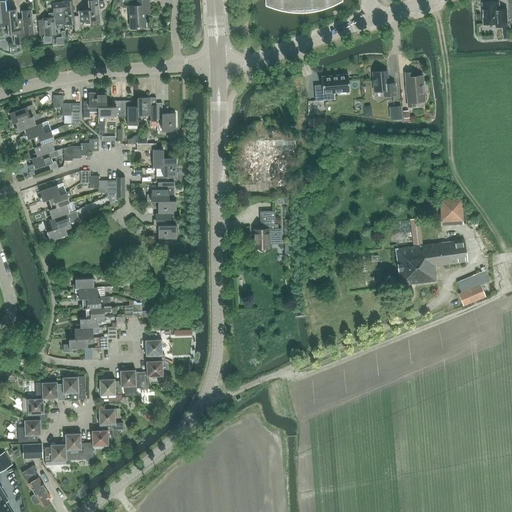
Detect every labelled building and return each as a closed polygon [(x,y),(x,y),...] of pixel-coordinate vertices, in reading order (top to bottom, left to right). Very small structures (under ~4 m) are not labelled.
[(54,2),(52,2),(53,12),(63,11),(64,23),(64,25),(74,24),(75,31),(81,30),(80,22),(79,16),(74,16),(72,0),(69,0),(62,1),(62,2),(54,2)] [(87,0),(89,9),(78,10),(79,16),(80,22),(90,21),(90,24),(101,23),(99,9),(101,9),(102,9),(103,8),(103,7),(103,5),(103,4),(102,3),(101,2),(99,2),(98,0),(87,0)] [(144,13),(150,13),(148,0),(136,0),(137,6),(130,6),(131,28),(145,27),(144,13)] [(304,11),(340,0),(265,0),(265,4),(269,7),(273,9),(277,11),(282,12),(286,13),(291,13),(295,13),(300,12),(304,11)] [(483,3),(484,24),(496,24),(496,27),(507,26),(506,9),(499,9),(499,2),(483,3)] [(6,10),(8,24),(7,24),(8,34),(14,33),(15,44),(20,44),(25,43),(24,34),(23,18),(22,18),(17,19),(16,9),(6,10)] [(32,9),(21,10),(22,18),(23,18),(24,34),(34,33),(34,32),(39,32),(38,21),(38,19),(37,13),(32,14),(32,9)] [(43,19),(38,19),(38,21),(39,32),(39,35),(44,34),(44,36),(56,35),(55,24),(64,23),(63,11),(53,12),(48,13),(49,17),(43,18),(43,19)] [(372,72),(374,91),(383,91),(384,96),(396,95),(395,83),(388,83),(387,71),(372,72)] [(405,73),(408,106),(415,106),(415,102),(425,101),(423,76),(413,77),(412,73),(405,73)] [(322,85),(315,86),(316,101),(324,100),(324,94),(333,93),(350,91),(348,74),(336,75),(333,76),(333,75),(333,76),(321,77),(322,85)] [(89,107),(98,107),(107,106),(107,93),(89,93),(89,101),(83,101),(83,117),(89,117),(89,107)] [(62,95),(54,95),(53,95),(54,107),(62,107),(63,107),(62,103),(63,103),(62,95)] [(157,119),(156,105),(156,103),(156,97),(151,97),(137,97),(137,106),(137,115),(138,115),(151,115),(151,121),(156,121),(157,121),(157,119)] [(104,117),(122,117),(122,101),(113,101),(113,106),(107,106),(98,107),(98,117),(98,124),(104,124),(104,117)] [(137,115),(137,106),(131,106),(131,101),(122,101),(122,117),(127,117),(127,125),(138,125),(138,115),(137,115)] [(71,103),(63,103),(62,103),(63,107),(62,107),(63,115),(71,115),(71,111),(71,103)] [(176,131),(176,113),(162,113),(162,103),(156,103),(156,105),(157,119),(157,121),(156,121),(156,131),(176,131)] [(12,119),(9,120),(10,124),(16,122),(33,115),(35,114),(31,105),(30,106),(27,107),(9,113),(12,119)] [(402,120),(401,107),(388,108),(389,121),(402,120)] [(80,111),(71,111),(71,115),(71,123),(80,123),(80,111)] [(18,127),(15,128),(16,132),(25,129),(24,129),(36,125),(35,120),(41,118),(39,113),(35,114),(33,115),(16,122),(18,127)] [(27,135),(20,137),(21,141),(33,137),(33,136),(45,132),(51,130),(48,121),(42,123),(36,125),(24,129),(25,129),(27,135)] [(35,142),(33,143),(34,147),(52,141),(54,140),(51,130),(45,132),(33,136),(33,137),(35,142)] [(98,139),(89,139),(89,143),(90,143),(90,151),(99,151),(98,139)] [(283,155),(294,155),(293,140),(246,141),(247,177),(274,176),(274,174),(284,174),(283,155)] [(36,153),(33,154),(34,157),(49,152),(49,153),(55,151),(52,141),(34,147),(36,153)] [(89,143),(81,143),(81,146),(81,155),(90,155),(90,151),(90,143),(89,143)] [(138,144),(137,144),(137,150),(153,150),(153,168),(156,168),(163,167),(163,158),(163,149),(157,149),(157,143),(138,144)] [(81,146),(72,146),(72,147),(72,158),(81,158),(81,155),(81,146)] [(64,148),(64,161),(72,161),(72,147),(64,148)] [(34,164),(31,165),(32,169),(53,162),(51,157),(62,153),(60,149),(55,151),(49,153),(49,152),(34,157),(31,158),(34,164)] [(156,176),(156,182),(158,182),(172,181),(174,181),(177,181),(177,158),(163,158),(163,167),(156,168),(156,176)] [(90,183),(90,176),(90,171),(81,171),(81,183),(90,183)] [(99,187),(99,181),(99,176),(90,176),(90,183),(90,188),(99,187)] [(125,197),(125,189),(125,177),(116,177),(116,180),(116,189),(117,189),(117,192),(117,197),(125,197)] [(108,192),(108,180),(99,181),(99,187),(99,192),(108,192)] [(116,189),(116,180),(108,180),(108,192),(117,192),(117,189),(116,189)] [(158,187),(151,187),(151,201),(158,201),(158,200),(169,200),(169,196),(174,196),(174,187),(174,181),(172,181),(158,182),(158,187)] [(139,184),(125,185),(126,195),(139,194),(139,184)] [(42,197),(39,198),(40,202),(49,199),(61,195),(60,194),(57,185),(40,191),(42,197)] [(51,204),(48,205),(49,209),(67,203),(69,202),(68,197),(72,196),(70,191),(60,194),(61,195),(49,199),(51,204)] [(439,200),(440,226),(462,225),(461,199),(439,200)] [(158,213),(155,213),(155,214),(155,219),(169,219),(171,219),(171,214),(176,214),(176,200),(169,200),(158,200),(158,201),(158,213)] [(51,215),(48,216),(49,220),(70,213),(67,203),(49,209),(51,215)] [(51,225),(49,226),(50,230),(78,221),(75,211),(70,213),(49,220),(51,225)] [(268,229),(254,229),(255,237),(257,237),(257,247),(259,250),(262,251),(265,250),(266,247),(268,247),(268,244),(282,244),(281,229),(278,229),(278,225),(275,225),(275,224),(275,211),(261,211),(262,225),(269,225),(269,229),(268,229)] [(155,219),(153,219),(154,225),(158,225),(158,239),(177,238),(176,224),(170,224),(169,219),(155,219)] [(409,220),(412,246),(420,245),(419,229),(421,229),(420,219),(409,220)] [(50,230),(47,231),(49,237),(46,238),(47,242),(68,235),(66,230),(72,228),(70,223),(50,230)] [(441,243),(431,244),(396,249),(401,285),(436,280),(434,267),(466,263),(463,240),(449,242),(448,237),(440,239),(441,243)] [(485,254),(492,249),(489,245),(482,249),(485,254)] [(484,271),(456,282),(460,293),(458,294),(463,305),(485,296),(480,284),(488,281),(484,271)] [(76,284),(73,285),(73,289),(79,288),(94,287),(94,277),(75,278),(76,284)] [(79,294),(76,294),(76,298),(82,298),(98,297),(105,297),(104,287),(94,287),(79,288),(79,294)] [(82,304),(79,304),(80,308),(86,308),(101,307),(101,303),(111,302),(111,296),(105,297),(98,297),(82,298),(82,304)] [(129,305),(124,305),(124,316),(125,316),(125,317),(127,317),(134,317),(133,305),(133,301),(129,301),(129,305)] [(142,304),(133,305),(134,317),(139,317),(142,316),(142,311),(142,304)] [(86,314),(83,314),(83,318),(98,317),(104,317),(104,313),(111,312),(111,306),(104,307),(101,307),(86,308),(86,314)] [(142,311),(142,316),(143,323),(144,323),(147,323),(152,322),(151,310),(142,311)] [(124,316),(116,316),(116,326),(116,328),(125,328),(125,317),(125,316),(124,316)] [(80,324),(77,324),(78,328),(93,327),(93,328),(99,327),(99,322),(105,321),(104,317),(98,317),(83,318),(80,318),(80,324)] [(113,327),(107,327),(108,337),(108,339),(112,339),(116,338),(117,338),(117,328),(116,328),(116,326),(113,327)] [(75,335),(72,335),(72,338),(87,338),(93,338),(93,333),(99,332),(99,327),(93,328),(93,327),(78,328),(74,328),(75,335)] [(108,337),(99,337),(100,347),(100,349),(102,349),(107,349),(109,349),(108,339),(108,337)] [(69,344),(64,344),(64,351),(71,351),(71,349),(88,348),(88,343),(94,342),(93,338),(87,338),(72,338),(69,338),(69,344)] [(162,361),(165,360),(165,354),(162,354),(161,339),(145,340),(146,355),(149,355),(149,361),(162,360),(162,361)] [(100,347),(91,348),(91,359),(100,358),(100,349),(100,347)] [(168,369),(168,362),(165,360),(162,361),(162,360),(149,361),(146,361),(147,371),(141,372),(142,388),(148,387),(148,376),(163,376),(163,369),(168,369)] [(142,388),(141,372),(136,372),(136,369),(120,370),(121,381),(121,386),(125,386),(125,395),(136,394),(136,388),(142,388)] [(78,376),(63,377),(63,384),(64,393),(73,393),(73,399),(79,399),(85,399),(85,387),(84,376),(78,376)] [(108,401),(116,400),(116,397),(122,397),(121,386),(121,381),(115,381),(115,378),(99,379),(100,395),(101,395),(101,406),(108,405),(108,401)] [(38,382),(35,382),(36,398),(38,398),(44,398),(50,398),(58,397),(58,400),(64,400),(64,393),(63,393),(63,384),(57,384),(57,381),(42,382),(38,382)] [(27,398),(23,399),(23,410),(28,410),(28,414),(24,414),(24,420),(26,420),(31,419),(40,419),(41,419),(48,419),(47,413),(44,413),(44,405),(44,398),(38,398),(36,398),(27,398)] [(110,430),(117,430),(123,429),(123,423),(116,423),(115,408),(99,409),(99,424),(107,424),(107,430),(108,430),(110,430)] [(25,426),(18,426),(19,441),(22,441),(38,441),(37,435),(41,434),(41,430),(41,419),(31,420),(31,419),(26,420),(24,420),(24,421),(25,426)] [(9,427),(16,428),(18,421),(11,420),(9,427)] [(109,445),(108,430),(107,430),(92,430),(92,442),(87,443),(88,459),(94,458),(93,446),(109,445)] [(88,459),(87,443),(81,443),(81,433),(65,433),(66,444),(67,460),(88,459)] [(24,456),(32,455),(32,458),(42,457),(42,443),(23,444),(24,456)] [(69,464),(67,460),(66,444),(51,444),(51,447),(45,447),(46,465),(69,464)] [(3,453),(0,454),(0,471),(10,465),(3,453)] [(48,499),(51,497),(42,483),(41,484),(35,475),(36,469),(34,465),(31,467),(22,472),(35,493),(31,495),(30,498),(33,504),(36,504),(40,502),(43,506),(50,502),(48,499)] [(0,486),(0,511),(11,511),(6,502),(8,501),(0,486)]
